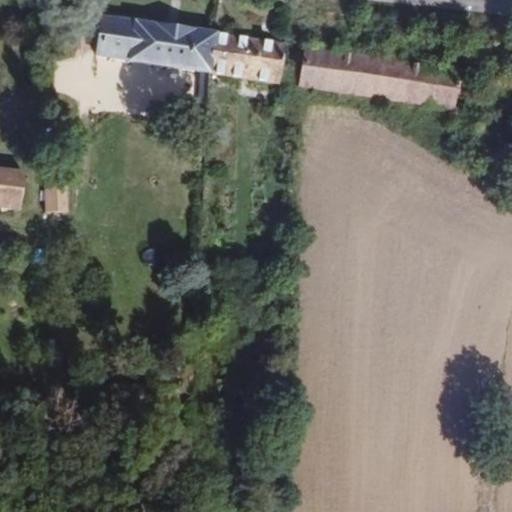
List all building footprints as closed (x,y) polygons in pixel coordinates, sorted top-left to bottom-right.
[(101,16),(99,59),(219,76),(221,34),(101,16)] [(428,48),(462,52),(465,26),(430,21),(428,48)] [(219,76),(292,86),(295,43),(278,42),(221,34),(219,76)] [(451,91),(468,93),(472,70),(310,47),(307,88),(448,107),(451,91)] [(0,227),(16,230),(19,182),(0,180),(0,227)] [(16,230),(38,232),(41,185),(19,182),(16,230)] [(48,233),(71,236),(72,188),(52,186),(48,233)]
